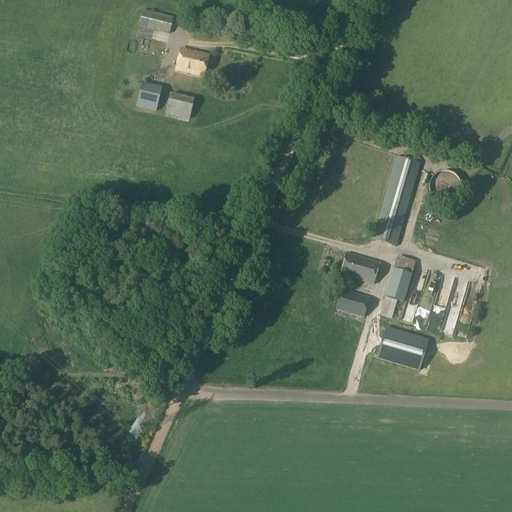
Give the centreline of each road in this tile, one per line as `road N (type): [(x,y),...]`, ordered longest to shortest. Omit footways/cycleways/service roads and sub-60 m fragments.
road 1 (track): [(357,0),(126,511)]
road 2 (unknown): [(186,380),(511,403)]
